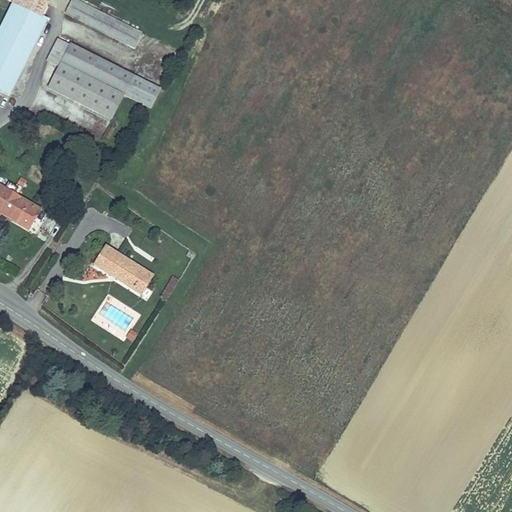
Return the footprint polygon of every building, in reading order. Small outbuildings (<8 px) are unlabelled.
[(46,2),(40,0),(11,0),(0,24),(0,88),(8,92),(12,83),(21,88),(25,78),(17,73),(43,16),(40,14),(46,2)] [(141,27),(79,0),(66,0),(63,10),(135,41),(141,27)] [(67,41),(56,35),(46,56),(57,61),(67,41)] [(131,71),(68,39),(67,41),(57,61),(46,83),(109,115),(131,71)] [(44,209),(0,187),(0,212),(34,229),(44,209)] [(95,262),(142,292),(154,273),(108,243),(95,262)]
